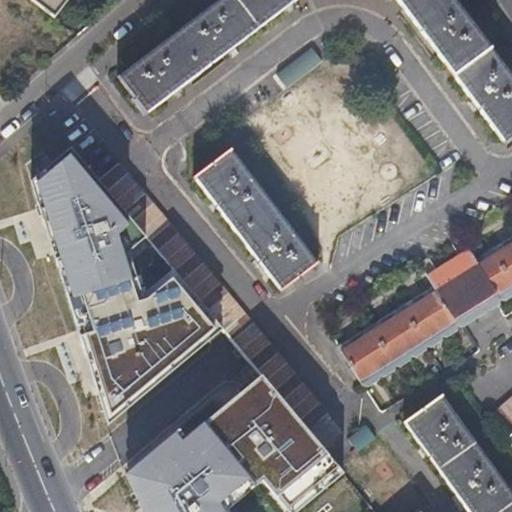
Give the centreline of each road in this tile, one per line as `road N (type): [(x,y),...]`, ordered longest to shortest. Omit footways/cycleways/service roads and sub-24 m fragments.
road 1 (residential): [(494,176),(376,21),(351,15),(317,20),(138,160)]
road 2 (residential): [(269,320),(494,176)]
road 3 (residential): [(224,353),(50,501)]
road 4 (residential): [(138,160),(269,320)]
road 5 (residential): [(511,348),(457,388),(511,465)]
road 6 (primary): [(0,368),(50,501)]
road 7 (residential): [(269,320),(354,414)]
road 8 (residential): [(62,66),(138,160)]
